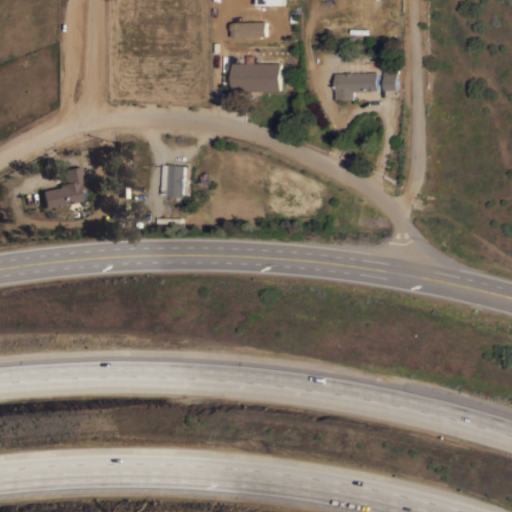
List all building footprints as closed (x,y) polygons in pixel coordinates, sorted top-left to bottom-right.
[(282,62),(282,91),(233,90),(233,62),(282,62)] [(384,66),(398,65),(399,89),(385,89),(384,66)] [(379,71),(379,90),(355,91),(355,99),(337,100),(336,73),(379,71)] [(184,196),(168,196),(168,194),(164,194),(165,164),(169,164),(170,163),(178,163),(178,164),(186,165),(184,196)] [(59,187),(58,184),(65,182),(62,169),(80,165),(83,180),(78,181),(81,200),(45,208),(41,190),(59,187)]
